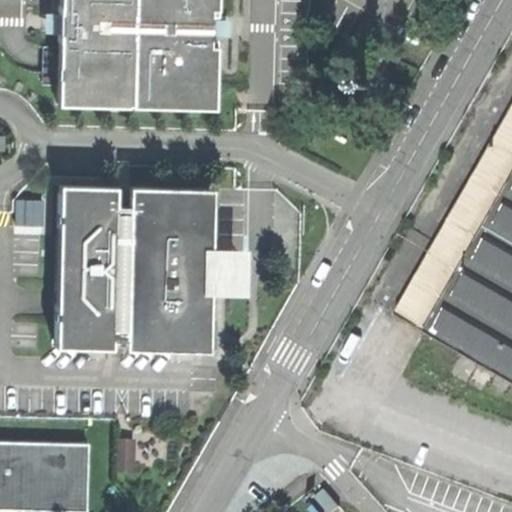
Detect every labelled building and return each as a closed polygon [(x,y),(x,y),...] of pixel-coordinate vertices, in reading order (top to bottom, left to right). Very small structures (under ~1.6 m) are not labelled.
[(60,0),(58,104),(131,106),(133,0),(60,0)] [(133,0),(131,106),(214,108),(216,39),(223,39),(224,28),(224,16),(217,15),(217,0),(133,0)] [(511,105),(392,314),(511,382),(511,105)] [(194,347),(208,347),(210,280),(217,280),(218,269),(218,257),(210,257),(212,187),(58,184),(54,344),(111,345),(111,337),(125,337),(125,345),(194,347)] [(0,506),(7,507),(85,509),(86,442),(0,439),(0,506)] [(331,511),(332,511),(340,506),(325,487),(317,495),(331,511)]
